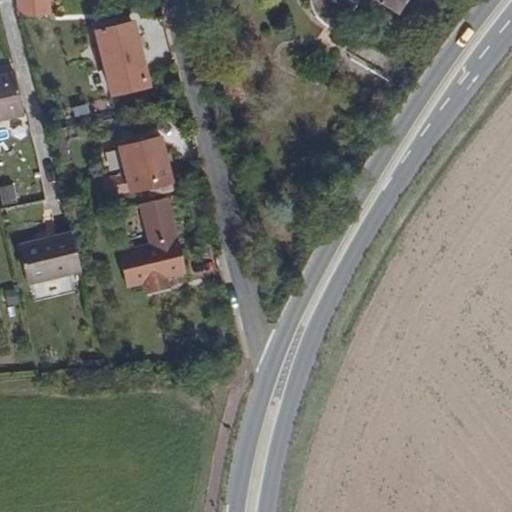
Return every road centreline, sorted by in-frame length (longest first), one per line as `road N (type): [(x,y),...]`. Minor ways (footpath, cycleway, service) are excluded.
road 1 (secondary): [(268,511),(280,442),(323,320),(422,152),(511,32)]
road 2 (secondary): [(494,0),(348,212),(270,373)]
road 3 (residential): [(172,0),(270,373)]
road 4 (secondary): [(270,373),(236,511)]
